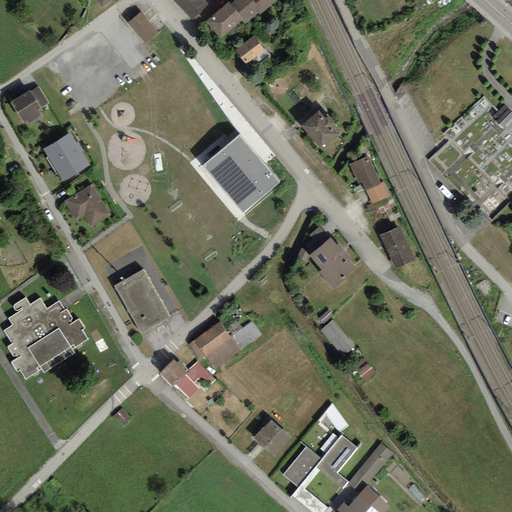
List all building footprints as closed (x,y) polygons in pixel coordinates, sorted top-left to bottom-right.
[(178,0),(190,13),(203,1),(201,0),(178,0)] [(235,0),(230,5),(239,14),(242,12),(246,16),(256,8),(248,0),(235,0)] [(266,0),(248,0),(256,8),(257,8),(266,0)] [(206,19),(220,34),(232,23),(234,25),(237,22),(235,20),(240,16),(239,14),(230,5),(227,2),(206,19)] [(155,32),(141,12),(131,18),(146,39),(155,32)] [(252,34),(234,48),(245,61),(250,57),(262,47),(252,34)] [(256,64),(268,54),(262,47),(250,57),(256,64)] [(313,87),(309,83),(298,93),(301,97),(313,87)] [(29,90),(11,101),(22,119),(39,108),(29,90)] [(511,122),(511,112),(503,104),(493,114),(493,116),(495,119),(495,120),(501,126),(502,125),(504,128),(506,128),(511,122)] [(320,144),(338,128),(327,115),(323,117),(317,110),(302,123),(320,144)] [(46,147),(63,175),(85,162),(68,134),(46,147)] [(278,181),(239,134),(203,163),(243,210),(278,181)] [(366,155),(349,162),(357,178),(360,177),(365,187),(378,182),(366,155)] [(108,213),(90,184),(66,200),(72,211),(80,206),(91,223),(108,213)] [(372,201),(366,205),(369,211),(376,207),(372,201)] [(328,238),(318,226),(309,233),(312,237),(304,244),(311,252),(328,238)] [(411,257),(397,227),(381,234),(395,264),(411,257)] [(346,256),(336,243),(334,245),(328,238),(311,252),(323,266),(320,269),(330,280),(338,273),(341,277),(344,274),(343,273),(352,266),(345,257),(346,256)] [(308,250),(301,247),(297,255),(304,258),(308,250)] [(457,250),(452,252),(455,259),(460,256),(457,250)] [(142,268),(113,284),(140,331),(168,315),(142,268)] [(74,345),(87,337),(81,328),(84,326),(77,317),(69,322),(68,319),(71,317),(64,306),(59,309),(54,301),(46,306),(39,296),(29,302),(24,294),(14,301),(13,302),(13,303),(12,303),(13,304),(13,305),(13,306),(14,306),(14,307),(15,307),(16,307),(17,307),(18,307),(19,306),(20,308),(7,317),(14,327),(5,333),(10,342),(6,344),(6,345),(5,345),(5,346),(6,346),(6,347),(10,354),(11,354),(12,354),(13,354),(16,352),(17,355),(10,360),(10,361),(10,362),(14,369),(15,369),(15,370),(16,370),(17,370),(18,369),(24,378),(37,369),(36,367),(73,343),(74,345)] [(204,353),(214,366),(246,343),(260,333),(235,298),(218,311),(223,318),(219,321),(229,335),(204,353)] [(352,345),(330,319),(321,327),(337,348),(336,349),(343,359),(347,356),(344,352),(352,345)] [(219,321),(194,339),(204,353),(229,335),(219,321)] [(160,370),(172,383),(187,369),(178,360),(175,362),(172,358),(160,370)] [(374,371),(363,358),(353,366),(364,379),(374,371)] [(215,378),(196,360),(187,369),(172,383),(186,396),(196,387),(188,379),(194,374),(206,387),(215,378)] [(130,417),(121,408),(112,415),(121,425),(130,417)] [(256,437),(273,452),(281,444),(276,440),(283,432),(270,421),(256,437)] [(305,444),(282,473),(298,486),(315,465),(341,487),(342,487),(342,486),(347,480),(336,471),(354,449),(338,436),(320,457),(305,444)] [(390,451),(379,443),(348,481),(359,489),(390,451)] [(343,511),(374,511),(376,509),(359,494),(348,507),(343,503),(336,511),(337,511),(339,508),(343,511)]
